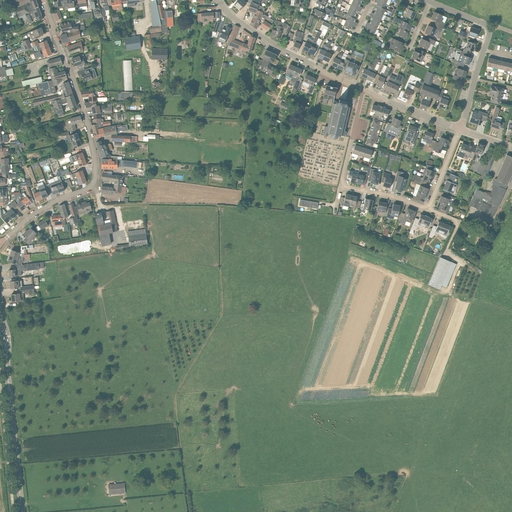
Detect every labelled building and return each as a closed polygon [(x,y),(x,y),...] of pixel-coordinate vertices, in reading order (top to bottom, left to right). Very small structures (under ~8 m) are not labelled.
[(18,17),(30,12),(35,11),(34,9),(39,8),(35,0),(32,0),(31,1),(31,2),(22,5),(21,1),(19,1),(18,0),(12,0),(15,8),(18,17)] [(66,0),(65,0),(64,0),(63,0),(57,0),(57,1),(54,1),(55,7),(57,7),(59,8),(64,8),(64,7),(68,7),(66,0)] [(66,0),(68,7),(68,9),(74,8),(75,10),(78,10),(77,3),(74,4),(74,1),(72,1),(72,0),(66,0)] [(91,9),(93,9),(94,11),(97,18),(101,17),(100,10),(98,8),(95,8),(93,0),(88,0),(89,2),(91,9)] [(107,3),(106,0),(99,0),(101,4),(102,4),(103,8),(104,8),(104,9),(101,9),(103,17),(106,16),(105,16),(110,15),(109,10),(108,6),(107,3)] [(114,0),(111,1),(112,5),(113,10),(122,9),(121,4),(127,4),(126,0),(114,0)] [(161,26),(156,0),(155,0),(149,0),(150,0),(152,26),(161,26)] [(166,18),(164,18),(163,11),(160,1),(160,0),(155,0),(156,0),(161,26),(163,33),(168,32),(167,27),(166,18)] [(240,10),(246,3),(242,0),(238,0),(234,5),(240,10)] [(255,14),(250,25),(256,29),(259,23),(258,23),(260,19),(262,14),(265,8),(260,6),(259,6),(260,1),(257,0),(251,0),(250,4),(247,11),(255,14)] [(317,0),(316,3),(325,7),(324,10),(330,13),(331,10),(327,8),(329,3),(327,2),(322,0),(317,0)] [(359,6),(361,4),(353,0),(351,5),(360,9),(361,7),(359,6)] [(385,4),(377,0),(375,0),(375,2),(377,3),(375,5),(385,10),(385,9),(383,8),(385,4)] [(359,12),(360,9),(351,5),(348,10),(356,13),(357,11),(359,12)] [(375,11),(383,14),(385,10),(375,5),(374,8),(376,8),(375,11)] [(414,8),(408,5),(406,9),(408,9),(405,16),(413,19),(416,12),(413,11),(414,8)] [(42,15),(39,8),(34,9),(35,11),(30,12),(33,18),(36,17),(38,21),(43,19),(41,15),(42,15)] [(329,15),(333,17),(334,14),(330,13),(324,10),(323,13),(315,9),(314,11),(316,12),(315,15),(323,19),(324,17),(327,18),(329,15)] [(348,10),(346,15),(356,19),(357,17),(355,16),(356,13),(348,10)] [(371,15),(380,19),(383,14),(375,11),(374,13),(372,12),(371,15)] [(198,14),(198,22),(202,22),(208,22),(209,19),(214,19),(214,12),(198,14)] [(434,24),(442,28),(444,23),(441,22),(442,20),(440,19),(442,15),(434,12),(431,19),(436,21),(434,24)] [(273,21),(270,19),(270,20),(266,17),(267,16),(264,14),(263,15),(262,14),(260,19),(263,21),(260,26),(268,31),(271,25),(273,21)] [(355,22),(356,19),(346,15),(348,16),(345,20),(355,25),(357,23),(355,22)] [(380,19),(371,15),(370,17),(372,18),(371,21),(378,24),(380,19)] [(355,25),(345,20),(343,25),(351,29),(352,27),(354,27),(355,25)] [(274,38),(279,40),(282,30),(286,33),(285,33),(289,34),(292,27),(287,26),(287,25),(279,22),(276,21),(275,24),(277,25),(276,27),(277,27),(276,31),(272,30),(270,37),(274,38)] [(366,25),(376,29),(378,24),(371,21),(369,23),(368,22),(366,25)] [(402,21),(400,24),(399,28),(400,29),(398,35),(405,39),(409,29),(408,29),(410,24),(402,21)] [(65,34),(79,30),(78,27),(72,29),(70,22),(60,24),(62,32),(64,31),(65,34)] [(440,32),(442,28),(434,24),(433,28),(428,26),(425,33),(433,36),(436,30),(440,32)] [(235,25),(227,45),(240,50),(240,52),(245,54),(246,51),(251,53),(255,38),(251,36),(251,35),(243,30),(242,32),(250,38),(247,45),(243,43),(234,40),(239,27),(235,25)] [(367,28),(366,31),(374,34),(376,29),(366,25),(365,27),(367,28)] [(40,35),(44,34),(41,27),(28,32),(31,40),(41,37),(40,35)] [(223,28),(219,37),(226,40),(230,28),(226,27),(225,29),(223,28)] [(479,30),(471,27),(468,35),(476,37),(479,30)] [(66,42),(66,43),(73,41),(73,40),(81,38),(79,31),(60,36),(63,43),(66,42)] [(297,52),(300,44),(303,33),(297,31),(295,36),(296,36),(294,42),(295,42),(291,50),(297,52)] [(302,50),(308,52),(314,38),(317,33),(314,32),(312,37),(311,38),(311,37),(310,40),(307,39),(302,50)] [(314,38),(308,52),(313,55),(317,47),(315,46),(317,43),(316,43),(317,40),(320,35),(317,33),(314,38)] [(147,47),(152,46),(149,34),(143,36),(147,47)] [(141,42),(140,36),(135,37),(132,37),(124,38),(126,51),(141,48),(140,42),(141,42)] [(422,39),(419,46),(427,50),(430,43),(434,45),(436,41),(427,37),(425,40),(422,39)] [(67,47),(69,52),(79,48),(82,47),(81,44),(84,43),(82,38),(77,41),(78,43),(67,47)] [(403,43),(393,39),(389,48),(399,52),(403,43)] [(38,51),(42,50),(49,47),(46,40),(38,44),(37,41),(30,44),(24,46),(25,50),(33,47),(33,46),(35,45),(38,51)] [(464,48),(463,51),(470,54),(470,51),(473,52),(476,44),(468,41),(465,49),(464,48)] [(326,52),(327,50),(329,45),(330,43),(328,42),(327,44),(323,50),(321,49),(317,57),(323,59),(326,52)] [(45,57),(52,54),(49,47),(42,50),(44,53),(43,54),(45,57)] [(167,58),(168,48),(153,47),(152,57),(167,58)] [(355,74),(359,65),(362,58),(355,55),(358,50),(354,48),(352,54),(351,56),(350,59),(347,65),(344,71),(353,75),(355,74)] [(261,67),(262,68),(260,71),(262,72),(271,53),(266,50),(262,58),(264,59),(261,66),(261,67)] [(414,51),(411,58),(419,62),(422,55),(424,56),(426,53),(419,50),(418,53),(414,51)] [(332,54),(329,53),(326,52),(323,59),(328,62),(332,54)] [(331,65),(337,68),(344,54),(341,52),(339,55),(338,55),(336,58),(335,57),(331,65)] [(277,55),(271,53),(262,72),(271,76),(273,72),(274,67),(270,65),(271,62),(273,63),(277,55)] [(347,65),(350,59),(351,56),(347,54),(347,55),(344,54),(337,68),(342,70),(345,64),(347,65)] [(78,69),(79,70),(84,68),(84,67),(87,65),(83,55),(71,59),(74,66),(77,65),(78,69)] [(469,65),(471,58),(463,55),(460,62),(457,61),(456,64),(463,67),(464,64),(469,65)] [(47,62),(48,67),(62,63),(60,58),(47,62)] [(376,58),(373,65),(366,79),(372,82),(375,74),(374,74),(376,70),(374,69),(379,60),(376,58)] [(132,59),(124,60),(125,90),(133,90),(132,59)] [(296,67),(290,64),(285,75),(291,78),(296,67)] [(361,76),(366,79),(373,65),(370,64),(367,70),(364,69),(361,76)] [(384,89),(390,91),(396,77),(391,75),(393,70),(394,67),(391,66),(390,68),(389,69),(387,75),(390,77),(384,89)] [(48,69),(52,80),(67,76),(65,71),(58,73),(57,69),(55,69),(55,67),(48,69)] [(302,70),(296,67),(291,78),(292,78),(292,79),(294,80),(295,79),(297,80),(296,82),(294,87),(297,89),(299,83),(301,78),(299,77),(301,73),(302,70)] [(79,70),(79,72),(78,72),(79,75),(81,75),(84,81),(92,78),(94,77),(91,68),(88,68),(85,70),(84,68),(79,70)] [(376,83),(382,86),(387,75),(389,69),(387,68),(385,70),(384,74),(382,73),(380,76),(379,76),(376,83)] [(458,81),(460,76),(464,78),(467,71),(457,68),(456,70),(456,72),(455,71),(452,79),(458,81)] [(429,87),(434,74),(428,72),(424,82),(423,85),(419,93),(424,95),(422,99),(419,108),(426,111),(429,102),(431,98),(436,100),(437,99),(439,92),(439,91),(429,87)] [(311,94),(313,91),(315,86),(313,85),(316,79),(306,74),(303,81),(310,84),(308,89),(309,90),(308,93),(311,94)] [(23,86),(43,82),(42,75),(22,80),(23,86)] [(396,77),(390,91),(395,94),(399,86),(398,86),(400,84),(403,85),(406,78),(402,77),(397,75),(396,77)] [(67,76),(52,80),(42,83),(38,84),(41,96),(56,92),(54,86),(58,85),(62,81),(67,79),(67,76)] [(45,103),(73,96),(73,95),(68,82),(63,84),(60,86),(63,94),(39,100),(33,101),(34,105),(39,104),(45,103)] [(406,87),(406,88),(402,97),(407,100),(409,97),(410,98),(413,91),(417,93),(420,85),(416,83),(414,87),(412,86),(412,85),(410,83),(407,84),(406,86),(406,87)] [(326,85),(323,99),(321,104),(326,105),(327,100),(329,101),(329,100),(332,100),(331,103),(333,104),(334,101),(337,88),(326,85)] [(493,92),(490,102),(500,105),(504,89),(491,86),(490,91),(493,92)] [(96,102),(103,102),(106,101),(107,101),(107,98),(96,99),(96,95),(94,96),(94,94),(93,90),(81,92),(82,97),(89,96),(89,102),(91,102),(96,102)] [(124,101),(129,102),(129,97),(132,97),(133,93),(129,92),(121,92),(121,103),(124,103),(124,101)] [(443,93),(439,92),(437,99),(440,101),(438,106),(446,109),(447,105),(448,101),(449,97),(443,95),(443,93)] [(72,112),(75,111),(74,107),(77,106),(73,96),(45,103),(52,101),(54,107),(55,107),(57,114),(58,114),(59,117),(64,115),(62,112),(64,112),(62,106),(68,104),(70,108),(72,112)] [(339,136),(340,137),(340,136),(341,136),(345,137),(346,131),(344,131),(346,121),(348,121),(348,118),(347,118),(350,107),(348,107),(348,106),(349,105),(350,103),(349,102),(347,102),(347,101),(345,101),(340,99),(339,99),(338,101),(337,101),(337,102),(334,101),(333,104),(331,113),(329,113),(328,117),(330,117),(327,127),(324,126),(322,135),(327,137),(328,134),(330,134),(330,137),(332,140),(334,140),(338,139),(339,136)] [(379,114),(381,106),(377,105),(377,106),(373,105),(371,111),(376,113),(375,115),(373,114),(372,118),(377,119),(379,114)] [(381,106),(379,114),(377,119),(382,121),(383,117),(382,117),(382,115),(387,117),(389,110),(385,109),(385,108),(381,106)] [(500,108),(496,107),(491,121),(492,121),(491,126),(493,127),(493,128),(497,129),(498,129),(500,122),(495,120),(500,108)] [(487,111),(486,113),(478,111),(477,114),(473,112),(473,111),(470,121),(478,124),(480,120),(486,122),(488,114),(489,112),(487,111)] [(82,122),(81,116),(70,119),(67,119),(68,121),(67,122),(65,122),(68,132),(69,131),(76,130),(74,124),(82,122)] [(399,126),(401,121),(394,118),(391,125),(387,124),(385,129),(388,131),(389,130),(399,134),(402,127),(399,126)] [(94,119),(94,120),(94,124),(92,125),(94,135),(99,134),(98,131),(98,129),(98,128),(100,127),(100,125),(101,124),(100,119),(94,119)] [(374,120),(371,128),(380,131),(379,130),(380,127),(381,128),(381,125),(379,125),(380,122),(374,120)] [(104,127),(103,128),(104,136),(111,135),(117,134),(116,133),(116,130),(121,129),(121,128),(121,125),(104,127)] [(414,134),(416,128),(409,125),(405,136),(403,139),(410,142),(410,143),(410,145),(413,146),(414,144),(418,136),(414,134)] [(104,136),(103,128),(98,129),(98,131),(99,134),(94,135),(95,138),(104,136)] [(377,135),(378,136),(380,131),(371,128),(369,136),(377,139),(376,138),(377,135)] [(65,136),(68,143),(79,139),(77,133),(69,136),(69,135),(68,135),(67,132),(62,133),(62,136),(65,136)] [(433,149),(435,142),(436,141),(435,141),(435,142),(431,141),(433,134),(426,132),(423,139),(422,139),(421,142),(425,144),(426,143),(429,144),(428,147),(433,149)] [(377,139),(369,136),(366,145),(372,146),(372,147),(373,144),(375,144),(376,142),(375,142),(376,139),(377,139)] [(435,142),(433,149),(432,150),(440,153),(442,149),(444,150),(448,140),(447,140),(442,138),(441,137),(439,143),(435,142)] [(68,143),(69,146),(66,148),(68,151),(65,151),(66,154),(74,152),(73,149),(73,148),(73,149),(82,145),(79,139),(68,143)] [(99,151),(107,148),(110,151),(113,150),(111,145),(109,144),(106,145),(105,144),(102,145),(100,141),(96,142),(99,151)] [(472,158),(478,144),(477,147),(469,144),(468,146),(462,144),(457,156),(467,160),(468,157),(472,158)] [(478,154),(480,155),(484,146),(478,144),(472,158),(472,160),(475,161),(478,154)] [(361,147),(355,145),(352,153),(358,155),(361,147)] [(367,149),(361,147),(358,155),(364,157),(367,149)] [(109,156),(108,151),(107,148),(99,151),(101,158),(104,157),(105,158),(109,156)] [(372,151),(367,149),(364,157),(370,159),(372,151)] [(77,161),(85,159),(82,152),(71,156),(73,162),(77,161)] [(7,155),(0,155),(1,165),(9,164),(9,162),(8,158),(7,155)] [(498,207),(506,190),(505,189),(511,174),(511,157),(506,155),(495,179),(492,183),(491,187),(493,188),(490,193),(488,192),(484,192),(476,189),(469,205),(476,208),(476,209),(478,210),(479,210),(479,209),(488,214),(487,216),(492,218),(498,207)] [(87,164),(85,159),(77,161),(78,164),(74,165),(76,168),(79,167),(87,164)] [(122,166),(122,160),(122,159),(117,159),(113,159),(111,159),(108,159),(101,159),(102,168),(108,168),(114,168),(114,169),(117,169),(117,168),(122,168),(122,166)] [(483,174),(488,164),(483,162),(478,172),(483,174)] [(2,172),(3,175),(10,174),(9,174),(9,171),(10,171),(9,169),(13,168),(12,164),(9,164),(1,165),(2,172)] [(423,173),(425,174),(433,178),(435,173),(435,172),(431,171),(433,168),(426,165),(425,168),(423,173)] [(371,169),(370,171),(369,175),(372,176),(370,183),(373,184),(374,185),(375,185),(376,184),(377,185),(380,174),(375,172),(375,170),(371,169)] [(82,170),(75,173),(71,174),(73,180),(77,179),(84,176),(82,170)] [(367,170),(366,175),(364,174),(363,174),(362,174),(362,175),(358,175),(356,184),(361,185),(361,184),(362,185),(363,181),(366,181),(367,176),(369,176),(369,175),(370,171),(367,170)] [(352,183),(356,184),(358,175),(359,173),(350,171),(348,178),(351,179),(350,182),(352,182),(352,183)] [(397,182),(395,189),(402,191),(406,179),(403,178),(404,173),(398,171),(395,181),(397,182)] [(390,188),(391,183),(392,179),(389,178),(390,175),(384,173),(381,180),(384,181),(383,186),(390,188)] [(11,174),(10,174),(3,175),(3,179),(0,178),(0,185),(6,185),(6,183),(8,183),(8,178),(16,177),(15,174),(14,174),(11,174)] [(431,182),(433,178),(425,174),(423,178),(414,175),(414,176),(411,175),(410,178),(411,179),(414,180),(415,180),(426,184),(427,182),(431,183),(431,182)] [(458,177),(456,176),(450,174),(448,181),(447,181),(443,190),(453,194),(453,193),(456,185),(456,184),(455,184),(456,184),(455,184),(458,177)] [(113,187),(112,193),(112,194),(115,194),(116,192),(121,192),(126,193),(126,188),(122,187),(123,177),(127,178),(128,175),(122,175),(122,176),(115,175),(115,176),(114,181),(113,187)] [(84,176),(77,179),(78,182),(75,184),(76,186),(87,182),(84,176)] [(65,190),(62,183),(61,179),(55,181),(56,185),(59,192),(65,190)] [(414,183),(416,184),(414,189),(415,190),(426,194),(428,190),(428,189),(425,187),(426,184),(415,180),(414,183)] [(50,187),(53,195),(59,192),(56,185),(53,186),(51,183),(49,184),(50,187)] [(38,186),(39,191),(42,199),(48,196),(45,189),(44,184),(38,186)] [(2,189),(0,189),(0,196),(7,195),(6,191),(11,191),(10,186),(6,187),(2,187),(2,189)] [(36,201),(42,199),(39,191),(36,192),(35,189),(32,190),(33,193),(36,201)] [(425,199),(426,194),(415,190),(413,195),(414,196),(413,199),(419,201),(420,198),(424,200),(424,199),(425,199)] [(32,196),(30,191),(27,193),(28,195),(25,198),(22,194),(20,196),(19,197),(27,207),(32,203),(29,199),(32,197),(32,196)] [(340,204),(343,204),(343,205),(343,206),(349,207),(350,204),(352,195),(347,194),(346,194),(345,198),(342,197),(340,204)] [(447,205),(449,199),(451,200),(452,197),(446,194),(445,197),(441,196),(441,197),(440,197),(439,201),(447,205)] [(0,202),(1,206),(6,205),(7,203),(7,202),(10,202),(10,199),(7,200),(7,195),(0,196),(0,202)] [(352,195),(350,204),(355,205),(355,207),(358,208),(360,201),(357,201),(357,197),(356,197),(356,196),(352,195)] [(27,207),(19,197),(18,198),(19,199),(18,202),(19,202),(17,204),(14,201),(11,203),(16,209),(19,207),(22,211),(27,207)] [(361,204),(360,210),(363,211),(363,209),(371,210),(372,204),(374,201),(370,199),(369,200),(365,199),(364,204),(361,204)] [(298,200),(297,206),(315,209),(316,203),(298,200)] [(447,205),(439,201),(437,206),(437,207),(440,208),(439,211),(447,214),(450,206),(447,205)] [(74,207),(76,215),(92,211),(89,202),(86,203),(86,202),(77,204),(77,206),(74,207)] [(374,209),(372,218),(375,219),(377,211),(385,213),(387,204),(379,202),(377,209),(374,209)] [(8,212),(6,213),(11,219),(16,215),(13,211),(16,209),(11,203),(9,205),(11,208),(7,212),(8,212)] [(59,206),(61,213),(65,225),(66,225),(65,218),(68,217),(69,217),(66,207),(65,208),(64,204),(59,206)] [(70,225),(78,222),(77,220),(77,217),(76,215),(74,207),(73,204),(69,205),(69,207),(72,217),(72,218),(69,219),(70,225)] [(392,209),(388,208),(386,217),(393,219),(394,216),(398,217),(400,206),(393,204),(392,209)] [(402,213),(398,222),(405,225),(406,221),(411,223),(415,212),(411,210),(408,208),(408,209),(407,209),(405,214),(402,213)] [(6,223),(11,219),(6,213),(3,209),(1,210),(1,217),(6,223)] [(117,228),(113,210),(106,212),(107,216),(109,216),(110,223),(104,225),(103,222),(101,213),(95,214),(97,223),(96,223),(99,235),(101,246),(111,244),(109,233),(118,231),(117,228)] [(65,225),(61,213),(60,213),(61,215),(51,215),(52,222),(53,222),(53,224),(54,224),(54,227),(62,226),(62,225),(65,225)] [(421,215),(420,215),(419,219),(415,218),(411,230),(413,231),(419,225),(428,228),(432,219),(430,218),(425,215),(425,216),(421,215)] [(48,225),(45,220),(37,224),(41,230),(48,225)] [(443,223),(439,222),(437,227),(433,225),(429,237),(431,238),(437,232),(446,236),(450,226),(448,226),(449,225),(443,222),(443,223)] [(27,237),(24,240),(29,244),(36,237),(34,236),(36,233),(30,228),(27,231),(26,230),(23,234),(27,237)] [(127,232),(128,236),(130,248),(148,246),(145,229),(127,232)] [(20,253),(11,250),(10,255),(24,260),(24,259),(30,259),(30,254),(27,255),(26,249),(33,248),(33,245),(31,245),(28,245),(21,246),(21,250),(20,253)] [(10,255),(8,261),(16,264),(17,266),(22,265),(21,262),(23,263),(24,260),(10,255)] [(428,285),(440,290),(442,285),(446,287),(456,264),(440,257),(428,285)] [(9,270),(9,277),(16,276),(21,276),(21,272),(21,271),(24,271),(39,269),(39,268),(44,268),(44,262),(22,265),(17,266),(17,269),(16,269),(9,270)] [(20,291),(27,290),(30,289),(34,289),(34,286),(22,287),(22,280),(10,282),(11,289),(20,288),(20,291)] [(23,294),(28,293),(27,290),(20,291),(21,294),(11,295),(12,302),(21,301),(24,301),(23,294)] [(124,495),(124,489),(123,483),(107,485),(108,496),(124,495)]
